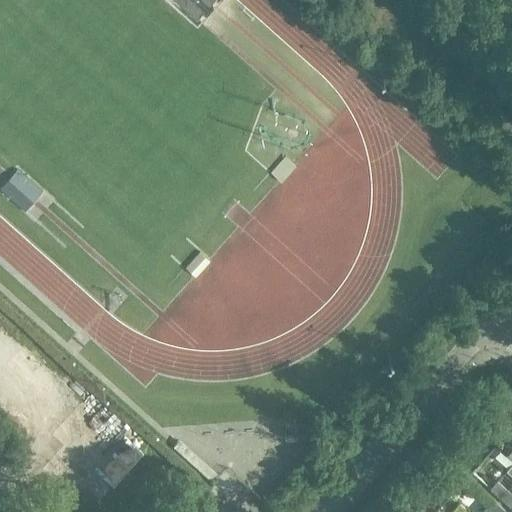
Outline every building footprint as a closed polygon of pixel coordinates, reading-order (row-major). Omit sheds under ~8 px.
[(317,425),(284,427),(285,441),(318,439),(317,425)] [(511,461),(505,469),(511,474),(511,431),(498,447),(511,460),(511,461)] [(181,444),(178,448),(211,478),(215,474),(181,444)] [(496,479),(489,487),(500,497),(507,489),(496,479)] [(511,504),(511,493),(507,489),(500,497),(510,506),(511,504)]
